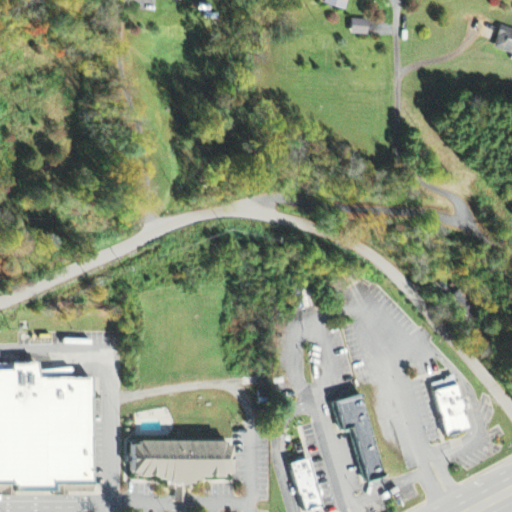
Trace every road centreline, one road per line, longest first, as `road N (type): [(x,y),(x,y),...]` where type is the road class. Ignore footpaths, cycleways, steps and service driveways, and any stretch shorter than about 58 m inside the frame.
road 1 (residential): [(0,304),(197,215),(254,211),(368,250),(511,409)]
road 2 (residential): [(254,211),(273,197),(467,223),(487,249),(511,260)]
road 3 (residential): [(467,223),(463,204),(409,174),(400,153),(400,9)]
road 4 (residential): [(121,0),(120,64),(144,151),(151,232)]
